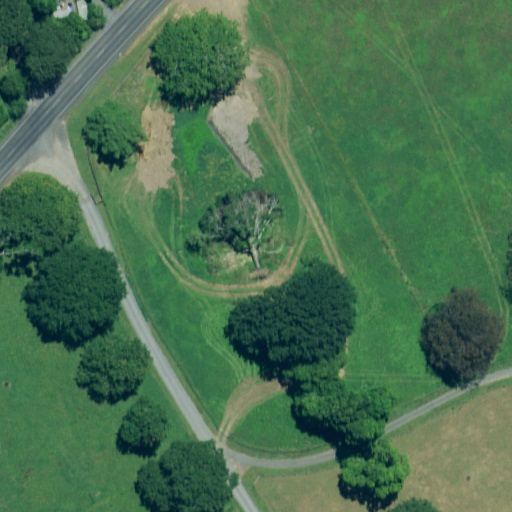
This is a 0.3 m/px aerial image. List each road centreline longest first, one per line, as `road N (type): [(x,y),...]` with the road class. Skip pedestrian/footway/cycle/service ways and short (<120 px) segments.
road 1 (unknown): [(50,112),(126,274),(272,511)]
road 2 (tertiary): [(0,168),(151,0)]
